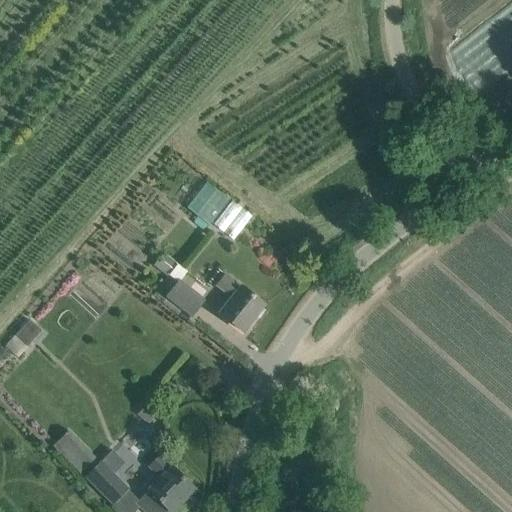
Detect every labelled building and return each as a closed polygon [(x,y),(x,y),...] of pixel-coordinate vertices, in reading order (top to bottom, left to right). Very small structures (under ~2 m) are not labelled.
[(204,181),(186,209),(238,240),(255,212),(204,181)] [(242,332),(263,305),(225,276),(217,286),(233,298),(220,315),(242,332)] [(178,282),(165,297),(191,318),(204,303),(178,282)] [(53,447),(80,474),(96,458),(69,431),(53,447)] [(144,511),(169,511),(193,489),(172,468),(169,471),(157,458),(146,469),(159,483),(137,505),(144,511)] [(98,464),(84,478),(111,505),(125,491),(98,464)]
